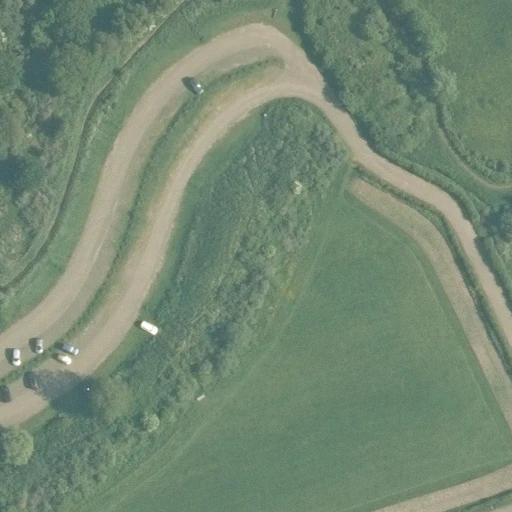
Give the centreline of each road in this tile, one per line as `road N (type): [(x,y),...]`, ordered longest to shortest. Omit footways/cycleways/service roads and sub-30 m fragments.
road 1 (unknown): [(0,288),(48,234),(86,114),(113,71),(185,0)]
road 2 (unknown): [(385,0),(415,52),(439,144),(455,165),(490,185),(511,184)]
